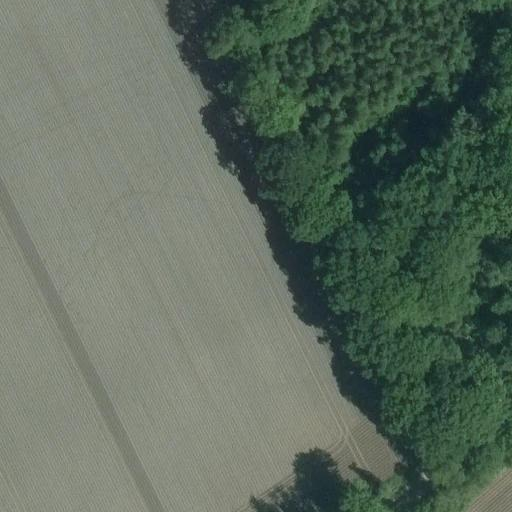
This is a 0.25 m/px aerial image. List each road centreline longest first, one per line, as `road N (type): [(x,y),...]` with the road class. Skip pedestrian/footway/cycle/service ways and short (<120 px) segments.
road 1 (track): [(440,475),(221,30),(231,9),(250,0)]
road 2 (track): [(396,511),(511,405)]
